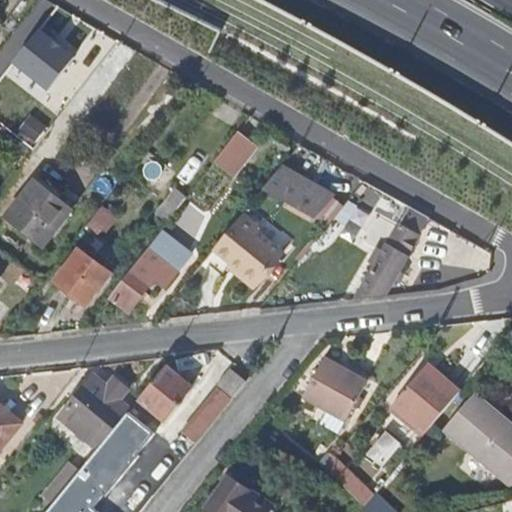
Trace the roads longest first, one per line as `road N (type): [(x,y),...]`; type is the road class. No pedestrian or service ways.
road 1 (residential): [(511,298),(0,357)]
road 2 (residential): [(511,248),(80,0)]
road 3 (motorway): [(406,0),(511,60)]
